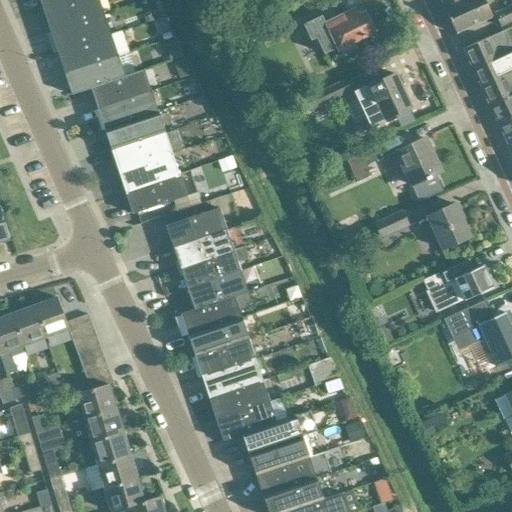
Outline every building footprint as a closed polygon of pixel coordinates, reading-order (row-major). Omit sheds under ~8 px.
[(39,0),(43,10),(74,0),(39,0)] [(50,32),(104,14),(98,0),(74,0),(43,10),(50,32)] [(440,0),(456,34),(491,17),(482,0),(440,0)] [(511,6),(495,14),(500,26),(511,21),(511,6)] [(321,16),(303,25),(310,40),(316,38),(323,54),(335,49),(337,54),(355,45),(353,40),(372,31),(363,14),(358,16),(354,8),(324,23),(321,16)] [(283,25),(277,13),(239,31),(245,43),(283,25)] [(57,52),(111,35),(104,14),(50,32),(57,52)] [(472,68),(511,49),(511,41),(507,29),(490,37),(489,37),(463,49),(472,68)] [(64,73),(117,55),(111,35),(57,52),(64,73)] [(179,42),(167,46),(171,61),(183,57),(179,42)] [(480,86),(511,72),(511,49),(472,68),(480,86)] [(124,76),(117,55),(64,73),(71,95),(90,88),(124,76)] [(183,61),(174,64),(180,79),(189,75),(183,61)] [(97,109),(150,91),(143,70),(124,76),(90,88),(97,109)] [(511,72),(480,86),(489,105),(511,94),(511,72)] [(396,76),(396,75),(395,74),(356,93),(371,125),(411,107),(410,105),(410,106),(396,76)] [(322,89),(327,100),(352,89),(347,78),(322,89)] [(104,130),(157,112),(150,91),(97,109),(104,130)] [(498,124),(511,116),(511,94),(489,105),(498,124)] [(111,151),(165,133),(157,112),(104,130),(111,151)] [(506,143),(511,139),(511,116),(498,124),(506,143)] [(118,172),(171,154),(165,133),(111,151),(118,172)] [(425,139),(396,152),(411,185),(425,178),(426,180),(430,178),(429,176),(440,172),(425,139)] [(348,160),(357,181),(371,175),(367,165),(377,161),(372,149),(348,160)] [(125,192),(190,171),(189,170),(178,174),(171,154),(118,172),(125,192)] [(197,192),(190,171),(125,192),(132,214),(197,192)] [(173,247),(226,230),(219,208),(212,210),(209,201),(177,211),(180,221),(166,226),(173,247)] [(454,204),(427,217),(442,249),(469,237),(454,204)] [(0,208),(0,240),(9,238),(0,208)] [(375,224),(381,237),(408,226),(402,212),(375,224)] [(180,268),(233,250),(243,247),(236,226),(226,230),(173,247),(180,268)] [(187,289),(240,271),(233,250),(180,268),(187,289)] [(493,286),(492,287),(491,284),(492,280),(490,276),(487,274),(485,272),(486,271),(485,270),(485,271),(484,271),(482,268),(483,267),(484,267),(483,266),(472,271),(467,260),(423,280),(428,291),(426,292),(436,313),(463,300),(464,301),(493,288),(493,287),(493,286)] [(194,310),(234,296),(234,297),(247,293),(240,271),(187,289),(194,309),(194,310)] [(188,335),(241,318),(234,297),(234,296),(194,310),(194,309),(181,314),(188,335)] [(57,297),(33,306),(45,337),(68,329),(66,322),(57,297)] [(511,359),(511,328),(505,312),(489,320),(481,304),(486,302),(485,300),(443,319),(452,338),(477,326),(496,367),(511,359)] [(45,337),(33,306),(10,314),(21,346),(45,337)] [(21,346),(10,314),(0,317),(0,358),(6,373),(17,369),(12,355),(23,351),(21,346)] [(88,314),(66,322),(68,329),(70,334),(92,326),(88,314)] [(195,356),(248,339),(241,318),(188,335),(195,356)] [(97,338),(92,326),(70,334),(74,346),(97,338)] [(79,357),(101,349),(97,338),(74,346),(79,357)] [(202,377),(255,359),(248,339),(195,356),(202,377)] [(83,368),(105,360),(101,349),(79,357),(83,368)] [(209,398),(262,380),(255,359),(202,377),(209,398)] [(87,380),(109,372),(105,360),(83,368),(87,380)] [(113,382),(109,372),(87,380),(91,389),(108,384),(113,382)] [(61,383),(57,373),(44,378),(48,388),(61,383)] [(25,385),(12,390),(15,399),(38,391),(33,378),(23,381),(25,385)] [(216,419),(269,402),(262,380),(209,398),(216,419)] [(108,384),(91,389),(76,393),(83,418),(116,408),(108,384)] [(15,399),(12,390),(0,394),(0,399),(2,404),(15,399)] [(30,433),(21,402),(11,407),(19,436),(30,433)] [(242,434),(276,422),(276,421),(275,421),(269,402),(216,419),(223,440),(242,434)] [(123,431),(116,408),(83,418),(90,441),(123,431)] [(32,418),(36,431),(46,428),(42,415),(32,418)] [(249,454),(302,437),(294,415),(276,421),(276,422),(242,434),(249,454)] [(50,442),(46,428),(36,431),(40,445),(50,442)] [(130,455),(123,431),(90,441),(97,464),(130,455)] [(256,475),(309,458),(302,437),(249,454),(256,475)] [(22,446),(26,460),(37,456),(33,443),(22,446)] [(137,478),(130,455),(97,464),(104,488),(137,478)] [(41,470),(37,456),(26,460),(30,473),(41,470)] [(263,496),(316,478),(309,458),(256,475),(263,496)] [(46,465),(50,478),(60,475),(56,462),(46,465)] [(67,498),(60,475),(50,478),(56,502),(67,498)] [(143,501),(137,478),(104,488),(111,511),(144,502),(143,501)] [(285,511),(289,511),(323,500),(323,499),(322,499),(316,478),(263,496),(267,511),(285,511)] [(386,479),(375,483),(381,503),(392,500),(386,479)] [(36,493),(40,506),(51,503),(47,490),(36,493)] [(288,511),(347,511),(341,492),(323,499),(323,500),(289,511),(288,511)] [(164,511),(159,496),(143,501),(144,502),(111,511),(164,511)] [(71,511),(67,498),(56,502),(59,511),(71,511)] [(53,511),(51,503),(40,506),(41,511),(53,511)]
